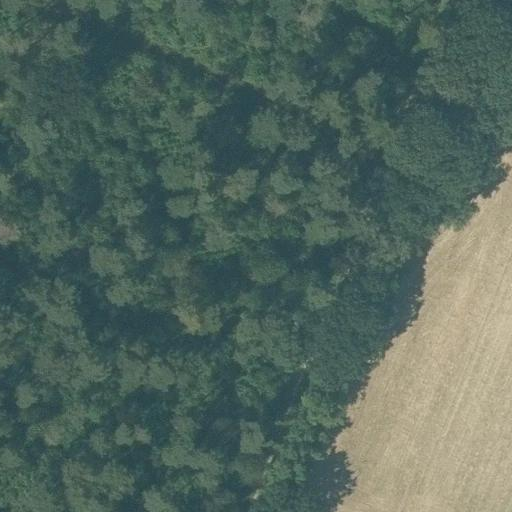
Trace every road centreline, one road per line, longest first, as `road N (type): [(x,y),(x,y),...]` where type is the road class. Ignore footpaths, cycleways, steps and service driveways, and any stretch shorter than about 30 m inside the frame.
road 1 (track): [(261,511),(459,0)]
road 2 (track): [(0,9),(395,164)]
